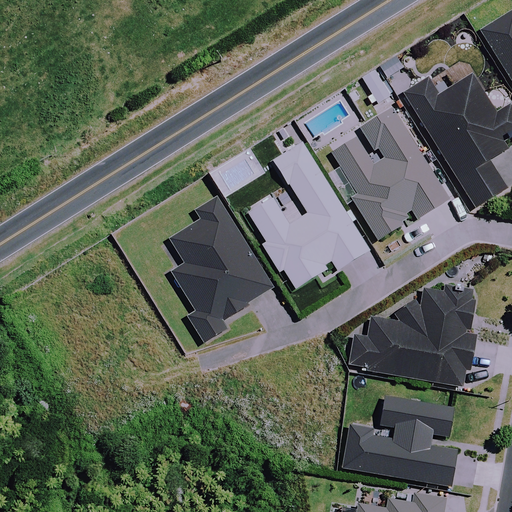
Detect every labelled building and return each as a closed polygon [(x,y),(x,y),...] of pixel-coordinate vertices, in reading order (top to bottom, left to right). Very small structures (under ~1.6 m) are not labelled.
[(511,14),(483,32),(511,79),(511,14)] [(495,118),(471,79),(438,99),(427,82),(405,96),(476,208),(505,190),(488,163),(505,152),(501,145),(511,137),(511,116),(508,110),(495,118)] [(414,213),(418,220),(447,202),(391,112),(361,130),(382,163),(373,168),(355,140),(332,154),(358,196),(353,199),(381,243),(408,226),(404,219),(414,213)] [(368,253),(301,146),(272,164),(302,213),(284,224),(269,199),(243,214),(292,293),(331,269),(334,274),(368,253)] [(274,290),(218,199),(196,213),(202,222),(171,241),(186,266),(173,274),(196,311),(187,316),(204,344),(227,330),(222,322),(274,290)] [(443,291),(442,295),(423,292),(419,312),(402,309),(399,325),(371,321),(367,341),(355,339),(350,369),(465,387),(473,336),(467,335),(473,296),(443,291)]
